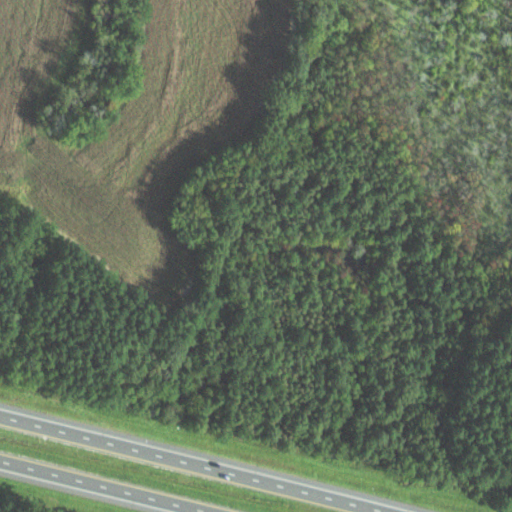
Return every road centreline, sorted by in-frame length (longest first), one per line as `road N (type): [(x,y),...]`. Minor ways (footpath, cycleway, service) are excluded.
road 1 (motorway): [(392,511),(0,414)]
road 2 (motorway): [(0,459),(212,511)]
